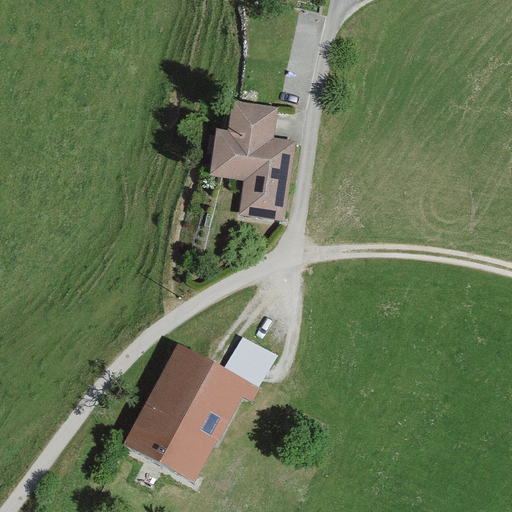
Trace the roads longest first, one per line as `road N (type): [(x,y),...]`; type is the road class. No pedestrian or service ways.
road 1 (residential): [(10,511),(102,386),(184,307),(287,259),(335,10)]
road 2 (track): [(287,259),(390,251),(511,279)]
